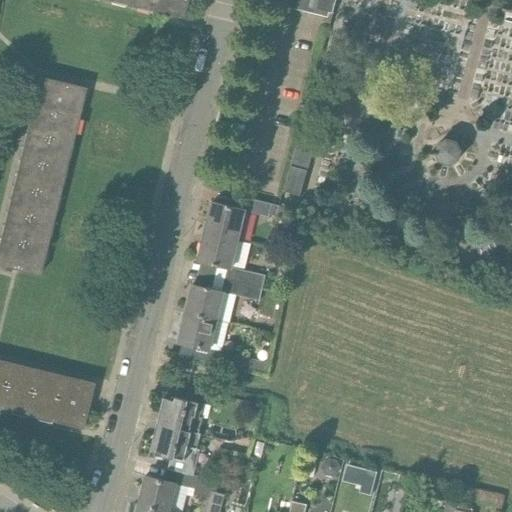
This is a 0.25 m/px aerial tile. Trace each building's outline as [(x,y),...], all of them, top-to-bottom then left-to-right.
[(137,0),(187,10),(188,0),(137,0)] [(275,0),(333,14),(335,0),(275,0)] [(0,259),(47,269),(85,79),(37,70),(0,256),(0,259)] [(319,133),(302,128),(284,192),(300,196),(319,133)] [(447,139),(445,140),(437,145),(435,154),(440,163),(451,166),(460,161),(462,151),(457,142),(447,139)] [(205,232),(239,240),(246,213),(268,218),(272,205),(244,198),(241,210),(213,202),(205,232)] [(224,280),(262,289),(266,276),(232,268),(239,240),(205,232),(198,261),(227,268),(224,280)] [(186,314),(218,322),(225,293),(259,302),(262,289),(224,280),(222,291),(207,288),(207,289),(193,285),(186,314)] [(241,370),(243,358),(217,352),(211,350),(218,322),(186,314),(179,343),(191,346),(189,357),(241,370)] [(96,375),(0,353),(0,402),(86,421),(96,375)] [(158,425),(199,434),(206,405),(196,403),(199,391),(181,387),(178,398),(172,397),(171,400),(164,399),(158,425)] [(169,464),(195,469),(200,450),(197,450),(201,434),(199,434),(158,425),(152,451),(164,454),(163,456),(171,458),(169,464)] [(138,507),(162,511),(170,511),(177,485),(195,490),(199,477),(194,476),(195,469),(169,464),(165,482),(145,477),(138,507)] [(361,487),(360,493),(372,496),(377,473),(366,470),(361,487)] [(290,511),(293,502),(299,476),(279,471),(273,493),(278,496),(274,511),(276,511),(290,511)] [(220,511),(224,496),(216,493),(221,473),(216,472),(214,481),(210,498),(206,511),(220,511)] [(214,481),(199,477),(195,490),(194,494),(210,498),(214,481)] [(305,511),(307,505),(293,502),(290,511),(305,511)]
